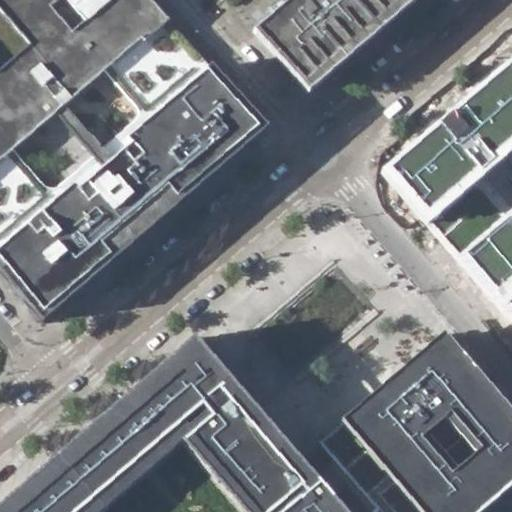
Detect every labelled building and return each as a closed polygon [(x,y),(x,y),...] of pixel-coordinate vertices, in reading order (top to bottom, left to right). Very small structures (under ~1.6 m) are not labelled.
[(0,0),(0,17),(19,0),(0,0)] [(220,170),(268,129),(150,0),(19,0),(0,17),(0,273),(43,324),(84,288),(145,235),(220,170)] [(292,0),(257,32),(261,37),(311,94),(341,67),(397,19),(417,0),(292,0)] [(511,152),(511,58),(377,174),(511,329),(511,215),(480,179),(511,152)] [(511,511),(511,413),(444,335),(305,455),(200,334),(0,505),(0,511),(511,511)]
